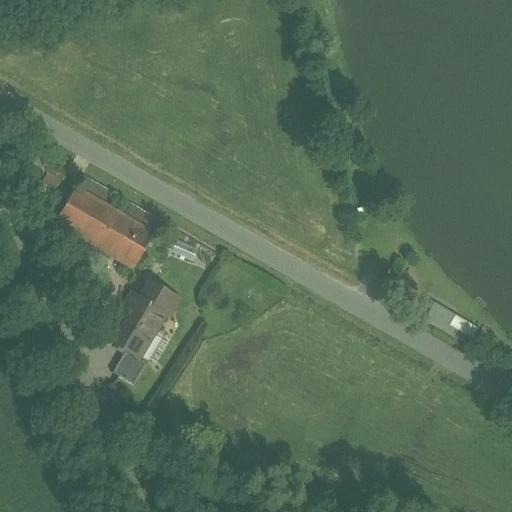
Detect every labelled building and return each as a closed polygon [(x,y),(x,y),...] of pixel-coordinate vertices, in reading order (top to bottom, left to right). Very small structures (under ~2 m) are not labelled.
[(67,171),(50,161),(44,170),(61,180),(67,171)] [(43,206),(34,186),(24,191),(33,211),(43,206)] [(153,235),(75,188),(55,222),(133,268),(153,235)] [(151,283),(142,299),(132,294),(106,339),(126,351),(138,358),(139,357),(164,315),(168,317),(178,299),(151,283)] [(477,329),(434,303),(423,322),(466,347),(477,329)] [(146,360),(159,365),(169,336),(156,332),(146,360)] [(138,358),(126,351),(112,373),(134,386),(148,362),(139,357),(138,358)]
